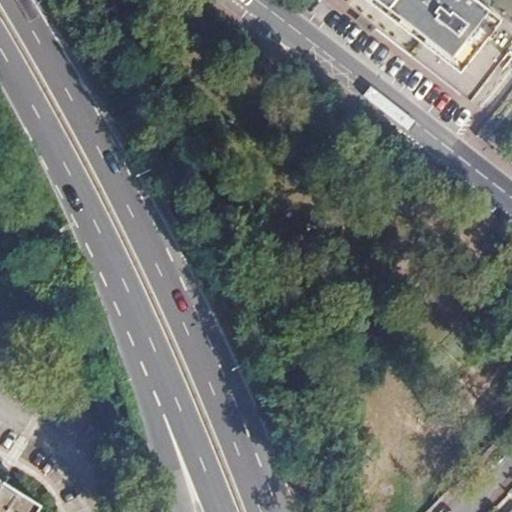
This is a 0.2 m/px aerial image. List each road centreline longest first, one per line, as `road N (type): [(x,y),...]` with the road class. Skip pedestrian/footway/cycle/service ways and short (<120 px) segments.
road 1 (primary): [(255,511),(151,264),(5,0)]
road 2 (primary): [(0,64),(100,250),(172,439)]
road 3 (tertiary): [(245,0),(343,81),(511,200)]
